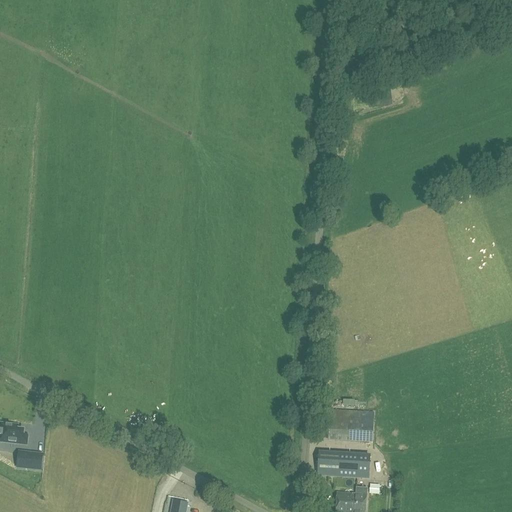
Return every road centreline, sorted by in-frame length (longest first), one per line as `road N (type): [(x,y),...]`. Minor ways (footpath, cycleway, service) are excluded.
road 1 (unclassified): [(301,511),(331,0)]
road 2 (unclassified): [(260,511),(0,369)]
